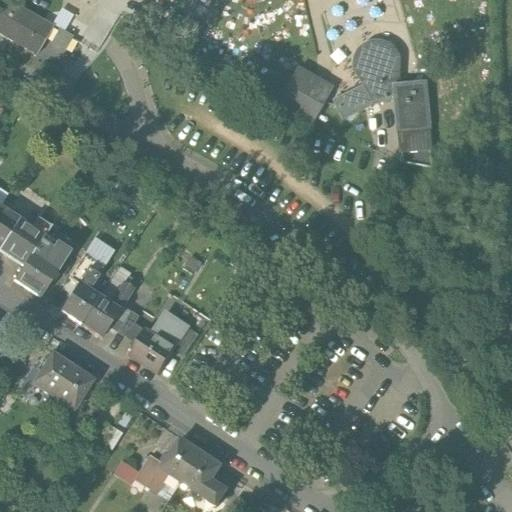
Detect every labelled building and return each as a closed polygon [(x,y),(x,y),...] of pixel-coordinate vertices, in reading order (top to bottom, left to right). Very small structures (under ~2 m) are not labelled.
[(55,26),(9,0),(1,0),(0,2),(0,36),(37,56),(55,26)] [(167,0),(109,0),(105,9),(114,13),(153,31),(167,0)] [(73,37),(59,29),(51,43),(65,51),(73,37)] [(372,48),(365,51),(360,57),(358,63),(359,69),(361,70),(376,102),(396,97),(395,88),(393,62),(395,60),(393,55),(388,50),(382,47),(372,48)] [(332,90),(297,70),(277,107),(311,126),(332,90)] [(423,86),(395,88),(396,97),(401,151),(428,148),(423,86)] [(428,148),(401,151),(402,163),(430,168),(428,148)] [(44,239),(0,209),(0,253),(23,269),(25,270),(34,257),(32,257),(44,239)] [(59,274),(34,257),(25,270),(23,269),(15,283),(41,300),(59,274)] [(78,285),(60,313),(81,326),(99,299),(90,293),(104,272),(94,265),(80,287),(78,285)] [(109,306),(99,299),(81,326),(103,341),(135,292),(123,284),(109,306)] [(186,330),(165,316),(153,335),(174,348),(186,330)] [(175,350),(144,330),(127,357),(158,376),(175,350)] [(53,355),(32,386),(52,399),(73,369),(53,355)] [(73,369),(52,399),(73,413),(94,382),(73,369)] [(49,403),(43,399),(37,408),(43,412),(49,403)] [(162,466),(159,471),(168,477),(181,484),(201,453),(180,439),(162,466)] [(201,453),(181,484),(217,508),(228,491),(213,481),(222,467),(201,453)] [(162,466),(149,458),(134,480),(156,495),(168,477),(159,471),(162,466)]
